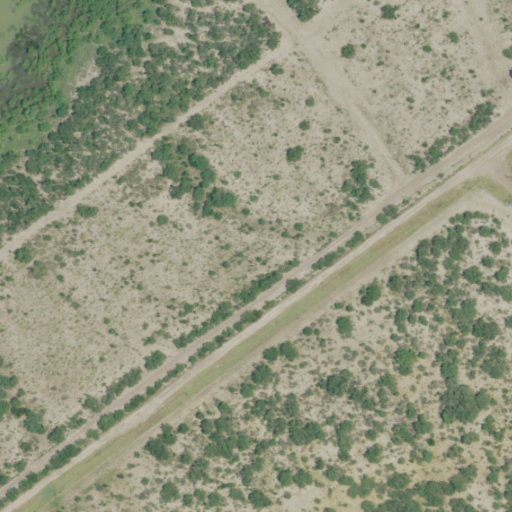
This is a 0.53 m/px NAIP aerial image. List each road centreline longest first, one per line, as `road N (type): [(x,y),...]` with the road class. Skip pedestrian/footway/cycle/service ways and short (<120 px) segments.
road 1 (residential): [(6,511),(166,396),(390,209),(511,120)]
road 2 (residential): [(260,0),(410,195)]
